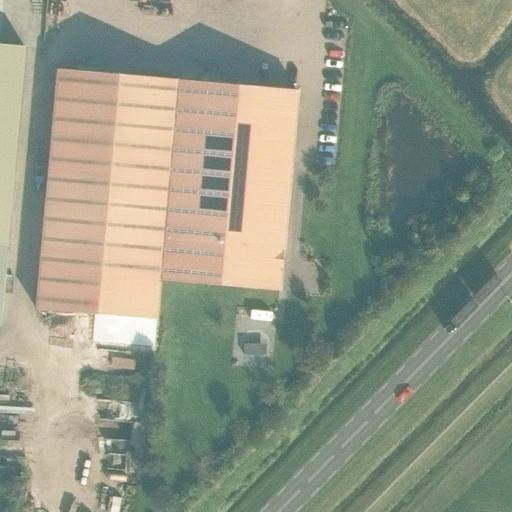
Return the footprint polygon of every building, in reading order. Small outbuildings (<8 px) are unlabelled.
[(0,311),(24,46),(0,44),(0,311)] [(297,91),(57,69),(36,309),(156,320),(159,280),(279,290),(297,91)] [(319,286),(317,261),(295,263),(296,287),(319,286)] [(120,352),(145,352),(145,339),(120,339),(120,352)] [(137,482),(143,397),(109,395),(108,412),(106,411),(104,453),(115,454),(114,481),(137,482)] [(0,465),(10,466),(10,443),(0,443),(0,465)]
